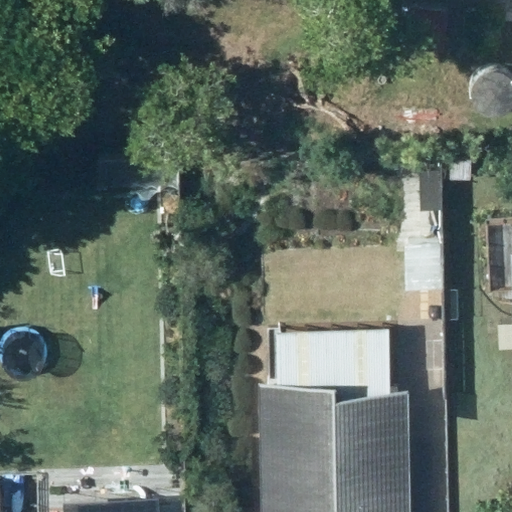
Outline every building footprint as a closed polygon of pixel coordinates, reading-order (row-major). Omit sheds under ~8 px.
[(385,239),(451,239),(451,166),(472,166),(472,138),(385,137),(385,239)] [(13,199),(0,199),(0,236),(13,236),(13,199)] [(149,229),(149,267),(175,267),(175,229),(149,229)] [(511,230),(511,241),(511,369),(484,370),(484,413),(511,412),(511,230)] [(315,244),(314,294),(350,295),(352,246),(315,244)] [(0,362),(23,364),(27,297),(0,295),(0,362)] [(313,511),(390,511),(391,391),(354,390),(354,369),(314,368),(313,511)] [(171,426),(172,377),(147,377),(145,425),(171,426)] [(169,511),(174,457),(144,455),(142,476),(75,471),(72,511),(169,511)]
